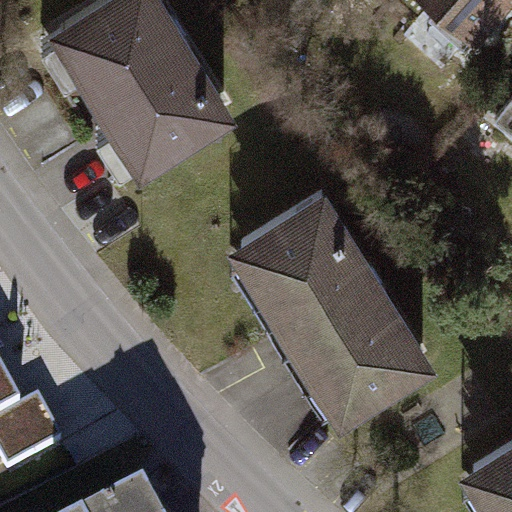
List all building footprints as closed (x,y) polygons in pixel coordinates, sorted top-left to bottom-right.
[(238,115),(166,0),(87,0),(45,26),(138,177),(238,115)] [(511,0),(427,0),(473,42),(511,0)] [(436,366),(326,183),(227,242),(337,425),(436,366)] [(0,418),(22,407),(0,367),(0,418)] [(22,407),(0,418),(0,450),(9,468),(65,438),(42,396),(22,407)] [(511,511),(511,436),(461,468),(487,511),(511,511)]
